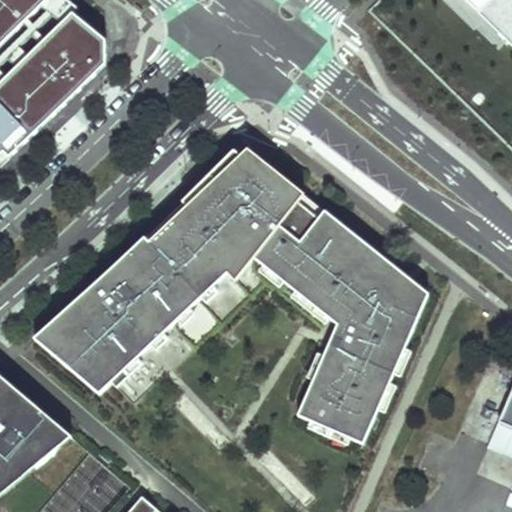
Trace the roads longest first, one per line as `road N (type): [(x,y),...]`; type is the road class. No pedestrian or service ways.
road 1 (residential): [(0,301),(267,51)]
road 2 (residential): [(223,15),(0,241)]
road 3 (secondary): [(511,247),(267,51)]
